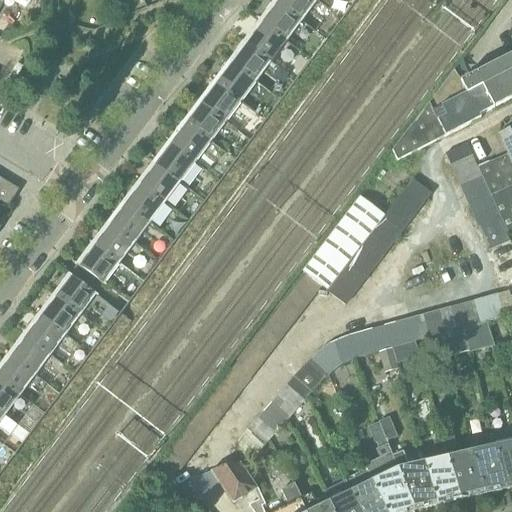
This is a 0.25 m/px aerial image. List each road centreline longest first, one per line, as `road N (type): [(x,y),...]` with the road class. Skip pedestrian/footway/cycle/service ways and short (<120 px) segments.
road 1 (residential): [(225,0),(82,190)]
road 2 (residential): [(82,190),(0,300)]
